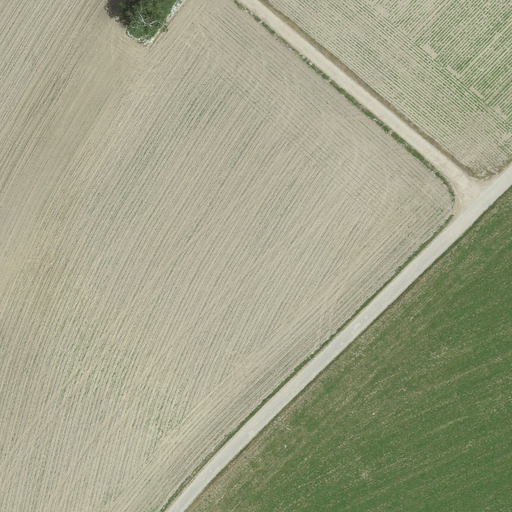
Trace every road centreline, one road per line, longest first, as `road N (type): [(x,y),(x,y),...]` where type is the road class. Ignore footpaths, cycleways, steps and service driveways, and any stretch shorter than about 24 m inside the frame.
road 1 (track): [(169,511),(511,171)]
road 2 (track): [(249,0),(483,197)]
